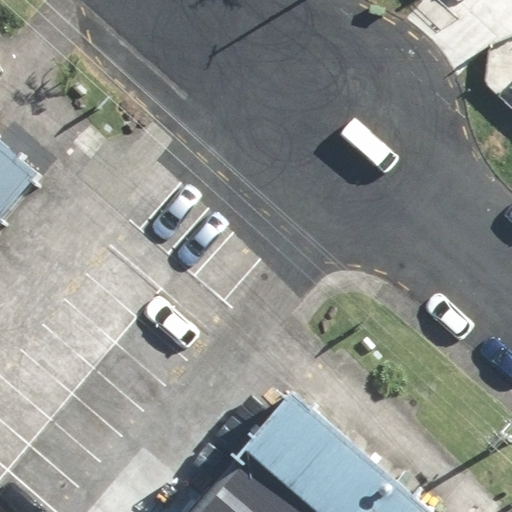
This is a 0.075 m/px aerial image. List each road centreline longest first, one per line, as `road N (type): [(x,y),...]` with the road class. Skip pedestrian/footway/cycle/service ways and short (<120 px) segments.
road 1 (residential): [(219,0),(511,276)]
road 2 (unknown): [(338,110),(468,0)]
